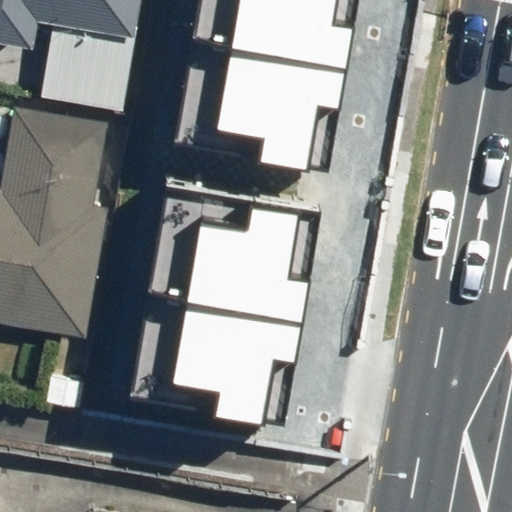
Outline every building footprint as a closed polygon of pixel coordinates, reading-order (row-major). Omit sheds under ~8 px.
[(0,0),(0,35),(31,41),(35,17),(50,19),(37,91),(120,105),(137,0),(0,0)] [(376,0),(198,0),(178,128),(351,156),(376,0)] [(0,317),(88,331),(109,202),(93,200),(106,117),(11,102),(0,172),(0,317)] [(345,186),(172,157),(133,387),(307,416),(345,186)] [(193,511),(87,494),(84,511),(193,511)]
